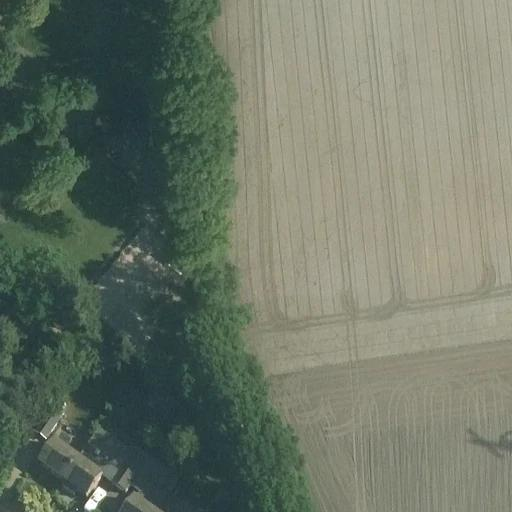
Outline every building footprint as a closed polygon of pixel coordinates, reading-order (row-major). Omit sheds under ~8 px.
[(157,203),(181,202),(184,202),(181,164),(178,164),(177,164),(173,109),(168,110),(151,111),(152,131),(157,203)] [(18,312),(5,329),(22,343),(26,338),(27,339),(38,326),(36,325),(39,322),(21,308),(18,312)] [(117,362),(107,355),(99,366),(109,373),(117,362)] [(54,408),(61,412),(65,406),(58,401),(54,408)] [(65,415),(61,412),(54,408),(53,407),(34,435),(46,442),(65,415)] [(198,457),(216,432),(206,426),(189,449),(198,457)] [(79,461),(91,443),(87,440),(74,458),(66,452),(70,442),(71,440),(69,439),(68,441),(61,436),(55,444),(40,466),(63,483),(79,461)] [(109,470),(108,469),(102,465),(103,463),(101,462),(100,464),(100,463),(92,470),(83,464),(79,461),(64,483),(68,486),(66,490),(77,497),(80,494),(87,500),(103,478),(104,476),(109,470)] [(127,464),(114,483),(112,485),(126,495),(130,488),(135,482),(141,473),(134,468),(127,464)] [(156,511),(158,508),(139,495),(127,511),(156,511)] [(169,511),(175,504),(168,498),(166,497),(158,508),(156,511),(169,511)]
